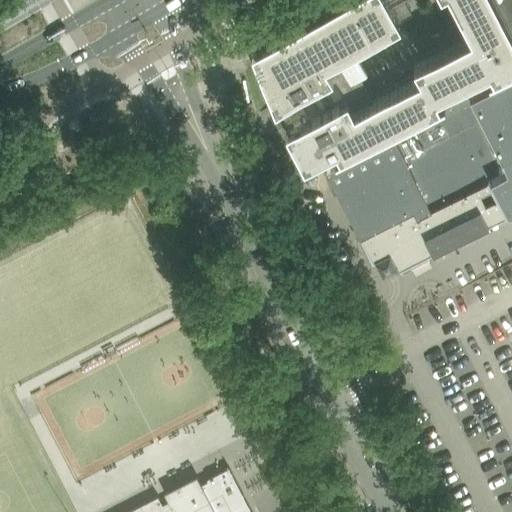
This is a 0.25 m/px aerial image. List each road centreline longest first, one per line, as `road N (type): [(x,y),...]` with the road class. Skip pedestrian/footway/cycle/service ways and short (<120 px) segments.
road 1 (unclassified): [(391,511),(186,107)]
road 2 (secondary): [(0,89),(124,32)]
road 3 (secondary): [(105,3),(0,63)]
